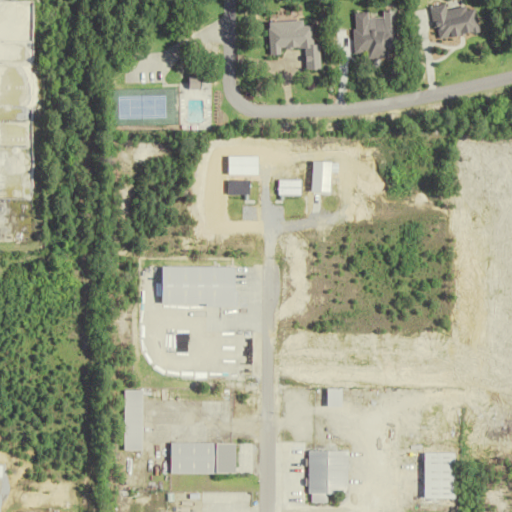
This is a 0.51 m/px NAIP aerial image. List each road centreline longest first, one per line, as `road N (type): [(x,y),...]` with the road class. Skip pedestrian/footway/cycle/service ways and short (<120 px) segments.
road 1 (residential): [(511,73),(379,104),(308,111),(245,105),(227,83),(225,0)]
road 2 (residential): [(266,511),(268,225)]
